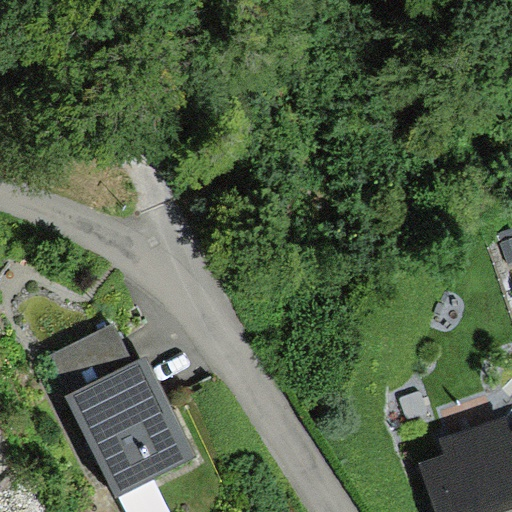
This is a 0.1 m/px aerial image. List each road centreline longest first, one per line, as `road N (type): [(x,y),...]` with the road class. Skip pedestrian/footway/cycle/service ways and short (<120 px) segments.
road 1 (residential): [(0,192),(52,209),(200,310),(333,511)]
road 2 (track): [(200,310),(27,0)]
